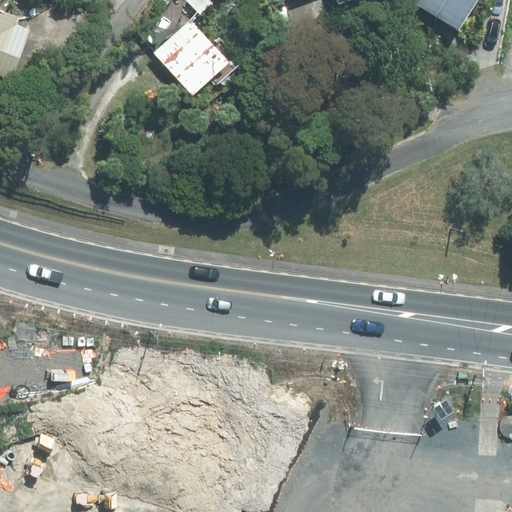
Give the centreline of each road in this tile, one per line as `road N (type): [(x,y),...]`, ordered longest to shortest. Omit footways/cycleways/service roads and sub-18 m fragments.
road 1 (residential): [(0,168),(150,217),(243,221),(511,111)]
road 2 (primary): [(0,244),(115,279),(387,322)]
road 3 (unknown): [(1,169),(160,0)]
road 4 (primary): [(511,358),(387,322)]
road 5 (primary): [(387,322),(511,337)]
